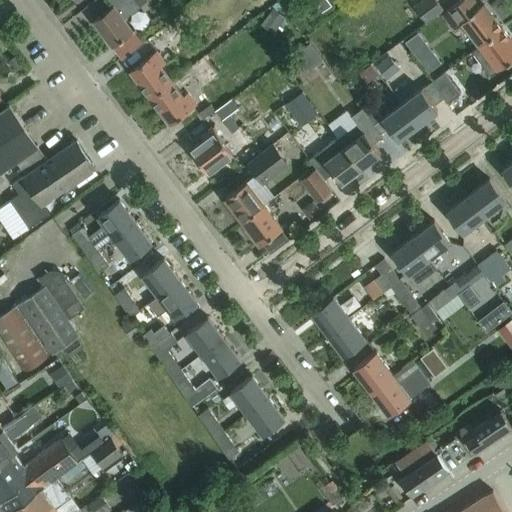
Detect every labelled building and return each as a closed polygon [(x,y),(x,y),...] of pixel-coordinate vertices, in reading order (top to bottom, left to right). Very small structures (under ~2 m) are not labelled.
[(109,0),(113,4),(92,19),(112,45),(122,58),(142,42),(133,30),(123,17),(139,5),(135,0),(109,0)] [(274,32),(287,14),(277,0),(276,0),(271,4),(273,6),(261,22),(274,32)] [(311,0),(320,11),(330,3),(327,0),(311,0)] [(425,21),(443,8),(436,0),(419,0),(413,5),(425,21)] [(477,6),(472,0),(458,0),(443,12),(452,24),(460,19),(479,44),(502,27),(483,2),(477,6)] [(511,57),(511,40),(502,27),(479,44),(471,50),(490,75),(511,57)] [(416,31),(404,40),(411,49),(423,40),(416,31)] [(307,68),(322,58),(310,41),(296,52),(307,68)] [(150,96),(171,80),(160,66),(164,62),(155,50),(130,69),(150,96)] [(18,72),(26,66),(16,54),(8,59),(18,72)] [(387,54),(375,64),(386,78),(398,68),(387,54)] [(447,101),(460,92),(444,70),(431,80),(438,90),(447,101)] [(182,95),(171,80),(150,96),(170,123),(195,104),(186,92),(182,95)] [(417,123),(437,109),(428,97),(438,90),(431,80),(423,88),(402,103),(417,123)] [(292,114),(310,101),(302,91),(285,103),(292,114)] [(230,132),(237,127),(228,114),(237,107),(230,98),(214,109),(230,132)] [(25,173),(47,158),(9,103),(0,108),(0,170),(16,160),(25,173)] [(402,103),(374,124),(380,133),(381,135),(390,128),(398,138),(417,123),(402,103)] [(367,117),(360,108),(350,115),(356,123),(338,136),(344,145),(360,166),(380,152),(372,141),(381,135),(368,117),(367,117)] [(206,171),(222,159),(232,152),(212,126),(200,135),(203,139),(189,149),(206,171)] [(341,181),(360,166),(344,145),(338,136),(309,157),(316,167),(324,178),(333,171),(341,181)] [(93,167),(95,166),(76,138),(47,158),(25,173),(23,175),(13,182),(20,192),(11,199),(29,226),(50,211),(43,202),(78,177),(93,167)] [(253,174),(224,195),(242,219),(264,202),(263,202),(255,191),(266,183),(264,180),(275,171),(289,161),(275,141),(261,152),(245,163),(253,174)] [(511,180),(511,160),(502,168),(511,180)] [(316,199),(331,189),(323,178),(324,178),(316,167),(301,178),(316,199)] [(484,215),(505,199),(489,177),(468,193),(484,215)] [(463,231),(484,215),(468,193),(446,209),(463,231)] [(106,224),(89,237),(97,248),(114,235),(135,219),(119,198),(118,199),(103,210),(98,214),(106,224)] [(260,242),(281,226),(264,202),(242,219),(260,242)] [(309,205),(308,215),(311,219),(320,212),(313,202),(309,205)] [(130,257),(135,252),(151,240),(135,219),(114,235),(130,257)] [(428,256),(450,240),(434,219),(412,235),(428,256)] [(87,255),(97,248),(81,225),(71,233),(87,255)] [(436,267),(428,256),(412,235),(391,251),(407,272),(418,264),(426,275),(436,267)] [(98,271),(109,264),(97,248),(87,255),(98,271)] [(484,273),(491,282),(494,286),(497,285),(504,294),(506,293),(511,288),(511,284),(507,278),(505,279),(502,274),(501,274),(510,268),(496,249),(477,263),(484,273)] [(158,294),(179,277),(163,256),(147,268),(142,272),(158,294)] [(383,290),(390,285),(400,278),(383,256),(374,264),(380,273),(374,278),(383,290)] [(477,263),(472,268),(479,277),(484,273),(477,263)] [(52,352),(79,334),(68,317),(84,306),(61,272),(51,270),(39,278),(43,284),(18,301),(52,352)] [(465,272),(449,284),(456,294),(472,282),(465,272)] [(179,311),(195,299),(179,277),(158,294),(149,301),(158,313),(167,306),(174,315),(179,311)] [(411,313),(421,306),(400,278),(390,285),(411,313)] [(435,309),(456,294),(449,284),(428,300),(435,309)] [(132,315),(140,309),(124,286),(114,293),(129,315),(131,314),(132,315)] [(327,332),(349,316),(333,294),(311,311),(327,332)] [(421,306),(411,313),(419,325),(435,313),(427,302),(421,306)] [(0,336),(23,372),(49,354),(15,303),(0,313),(0,336)] [(492,310),(478,320),(486,331),(500,320),(492,310)] [(131,338),(141,332),(143,331),(132,315),(131,314),(129,315),(130,317),(121,324),(131,338)] [(202,352),(223,336),(207,315),(191,327),(186,331),(202,352)] [(343,353),(359,341),(365,337),(349,316),(327,332),(343,353)] [(151,327),(143,333),(151,344),(169,331),(164,323),(154,331),(151,327)] [(171,375),(181,368),(168,350),(172,343),(176,340),(170,330),(169,331),(151,344),(150,344),(171,375)] [(440,332),(414,350),(429,371),(454,353),(440,332)] [(218,373),(223,369),(239,357),(223,336),(202,352),(218,373)] [(70,355),(82,347),(77,341),(66,349),(70,355)] [(371,389),(392,373),(374,350),(369,354),(353,366),(371,389)] [(69,354),(47,366),(53,378),(75,366),(69,354)] [(184,394),(194,387),(181,368),(171,375),(184,394)] [(392,373),(371,389),(388,413),(404,401),(410,397),(429,382),(419,369),(400,383),(392,373)] [(246,411),(268,395),(251,373),(235,385),(230,390),(246,411)] [(184,394),(186,396),(192,405),(214,388),(217,386),(209,376),(194,387),(184,394)] [(213,436),(223,428),(229,423),(215,404),(222,399),(215,389),(210,392),(192,405),(213,436)] [(81,391),(75,395),(80,402),(86,397),(81,391)] [(262,432),(268,428),(284,416),(268,395),(246,411),(262,432)] [(86,404),(93,423),(112,416),(105,398),(86,404)] [(473,452),(511,426),(500,409),(461,435),(473,452)] [(3,425),(0,427),(0,459),(19,446),(11,436),(31,421),(23,411),(3,425)] [(126,414),(109,428),(123,445),(140,431),(126,414)] [(228,457),(238,450),(223,428),(213,436),(228,457)] [(102,463),(120,449),(111,437),(93,450),(102,463)] [(75,462),(58,438),(24,462),(15,450),(19,447),(19,446),(0,459),(0,501),(7,511),(57,475),(75,462)] [(401,479),(400,479),(411,496),(449,470),(446,466),(430,443),(414,454),(418,459),(422,464),(401,479)] [(57,475),(7,511),(38,511),(53,501),(68,490),(66,488),(64,484),(57,475)] [(507,511),(503,506),(492,489),(486,493),(484,491),(452,511),(507,511)] [(53,501),(38,511),(72,511),(80,506),(79,506),(71,494),(68,490),(53,501)] [(89,511),(84,504),(83,503),(79,506),(80,506),(72,511),(89,511)]
